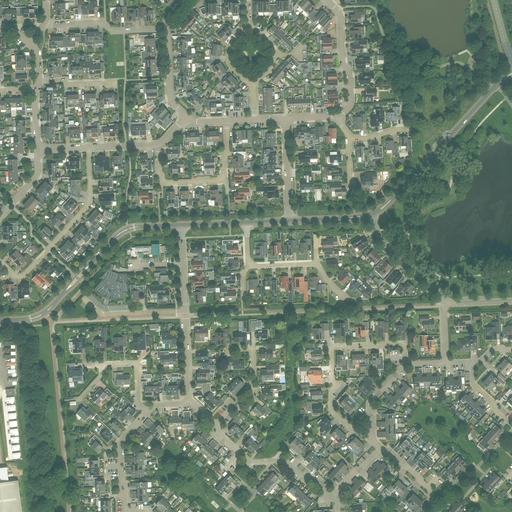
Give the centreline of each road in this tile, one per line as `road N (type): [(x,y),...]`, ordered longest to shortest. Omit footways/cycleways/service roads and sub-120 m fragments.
road 1 (residential): [(406,368),(405,343),(330,349),(332,412),(350,427),(371,412)]
road 2 (secondary): [(370,214),(511,73)]
road 3 (residential): [(16,277),(86,209),(88,148)]
road 4 (residential): [(333,496),(285,460),(251,462),(216,424)]
road 5 (residential): [(187,369),(182,224)]
road 6 (residential): [(336,117),(350,104),(350,75),(340,16),(327,0)]
road 7 (residential): [(43,26),(167,29)]
